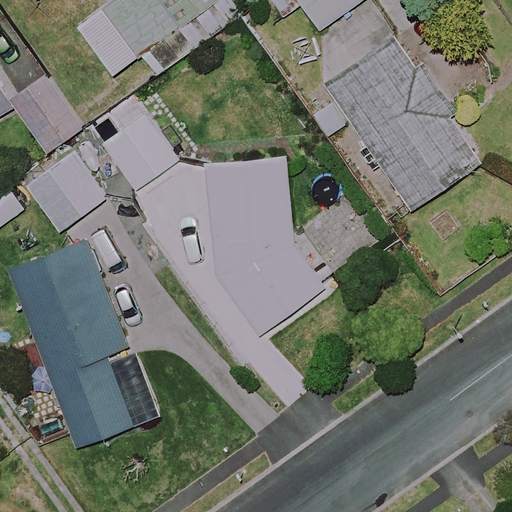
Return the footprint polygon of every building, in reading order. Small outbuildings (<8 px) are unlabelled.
[(160,75),(208,40),(193,20),(183,27),(162,0),(112,0),(78,25),(115,75),(144,53),(160,75)] [(273,0),(286,18),(304,5),(319,28),(359,0),(273,0)] [(417,73),(395,39),(378,50),(364,28),(326,52),(340,74),(331,80),(412,206),(476,166),(444,115),(454,108),(428,67),(417,73)] [(6,98),(13,94),(0,72),(0,118),(13,111),(6,98)] [(177,161),(135,96),(93,123),(135,188),(177,161)] [(107,196),(72,150),(25,185),(61,231),(107,196)] [(297,248),(285,152),(207,161),(221,274),(259,335),(325,294),(297,248)] [(0,229),(28,208),(13,187),(0,196),(0,229)] [(129,344),(88,237),(9,268),(78,445),(138,422),(111,351),(129,344)]
